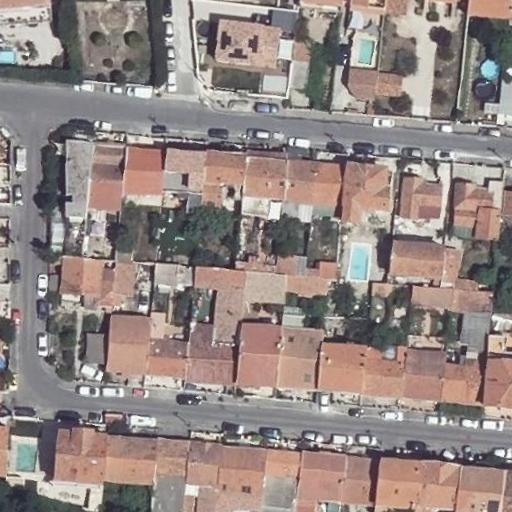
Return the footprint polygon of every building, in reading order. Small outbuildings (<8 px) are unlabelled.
[(0,0),(0,8),(4,8),(6,24),(37,21),(36,5),(48,4),(47,0),(0,0)] [(351,0),(351,9),(384,13),(385,0),(351,0)] [(385,0),(384,13),(406,15),(407,0),(385,0)] [(510,0),(468,0),(467,16),(508,21),(510,0)] [(215,60),(273,68),(279,31),(221,22),(215,60)] [(292,57),(288,89),(305,90),(309,59),(292,57)] [(377,72),(348,69),(345,87),(355,99),(373,101),(374,94),(377,74),(377,72)] [(401,77),(377,74),(374,94),(399,97),(401,77)] [(511,76),(501,76),(496,114),(511,115),(511,76)] [(65,205),(65,257),(82,257),(85,235),(86,219),(87,210),(89,195),(91,165),(93,143),(65,141),(65,195),(73,196),(72,205),(65,205)] [(126,146),(93,143),(91,165),(89,195),(122,197),(122,195),(126,148),(126,146)] [(166,152),(126,148),(122,195),(137,197),(138,193),(162,196),(163,192),(166,152)] [(206,155),(166,152),(163,192),(178,193),(202,195),(206,155)] [(287,155),(248,152),(247,157),(287,161),(287,155)] [(247,159),(206,155),(202,195),(201,206),(221,208),(223,182),(235,184),(245,184),(247,159)] [(247,157),(247,159),(245,184),(243,197),(243,201),(241,215),(264,217),(265,200),(283,200),(287,161),(247,157)] [(317,163),(287,161),(283,200),(299,202),(312,203),(317,163)] [(347,167),(317,163),(312,203),(334,205),(343,207),(347,167)] [(384,170),(347,167),(343,207),(356,207),(386,210),(388,188),(383,187),(384,170)] [(450,193),(452,172),(440,170),(439,186),(442,187),(440,192),(450,193)] [(442,187),(439,186),(421,185),(422,179),(405,178),(402,216),(425,219),(425,217),(439,219),(440,192),(442,187)] [(499,240),(505,182),(491,181),(489,191),(475,190),(475,186),(458,184),(455,224),(479,226),(479,238),(499,240)] [(245,184),(235,184),(233,200),(243,201),(243,197),(245,184)] [(202,195),(178,193),(178,199),(195,202),(195,208),(201,209),(201,206),(202,195)] [(89,195),(87,210),(120,212),(122,197),(89,195)] [(299,202),(283,200),(282,216),(297,217),(299,202)] [(343,207),(334,205),(332,220),(342,221),(343,207)] [(356,207),(343,207),(342,221),(354,222),(356,207)] [(399,234),(399,244),(423,247),(424,237),(399,234)] [(399,244),(392,244),(392,246),(391,258),(390,273),(442,278),(445,248),(423,247),(399,244)] [(391,258),(392,246),(383,245),(382,257),(391,258)] [(174,247),(157,246),(156,263),(172,265),(174,247)] [(445,248),(442,278),(441,289),(452,290),(453,281),(456,249),(445,248)] [(117,249),(116,259),(133,261),(134,251),(117,249)] [(50,256),(50,264),(64,266),(65,257),(62,256),(50,256)] [(65,257),(64,266),(62,291),(86,294),(96,295),(96,304),(105,306),(112,305),(112,302),(113,294),(115,272),(103,271),(104,259),(82,257),(65,257)] [(116,259),(115,272),(113,294),(131,296),(134,277),(132,276),(133,261),(116,259)] [(172,265),(156,263),(155,281),(172,284),(174,265),(172,265)] [(194,285),(196,267),(178,266),(177,284),(194,285)] [(237,270),(196,267),(194,285),(216,287),(245,290),(247,271),(237,270)] [(320,268),(319,278),(329,279),(336,280),(337,270),(320,268)] [(261,272),(247,271),(245,290),(267,293),(266,301),(285,302),(285,290),(285,288),(287,275),(277,274),(272,273),(261,272)] [(50,274),(50,290),(58,291),(59,275),(50,274)] [(306,277),(287,275),(285,288),(327,292),(329,279),(319,278),(306,277)] [(479,284),(453,281),(452,290),(478,292),(479,284)] [(392,285),(389,284),(374,283),(372,297),(391,300),(392,285)] [(452,290),(441,289),(413,286),(411,298),(432,301),(431,307),(450,308),(452,290)] [(244,300),(245,290),(216,287),(212,327),(210,326),(208,344),(227,346),(239,347),(242,325),(241,323),(242,315),(244,300)] [(478,292),(452,290),(450,308),(451,312),(464,312),(491,315),(493,293),(478,292)] [(96,295),(86,294),(84,311),(95,313),(96,304),(96,295)] [(242,325),(258,327),(259,313),(252,312),(252,300),(244,300),(242,315),(241,323),(242,325)] [(120,302),(112,302),(112,305),(112,313),(119,315),(120,302)] [(488,340),(491,315),(464,312),(462,331),(469,332),(467,357),(487,358),(488,340)] [(107,363),(106,372),(146,376),(149,341),(150,336),(139,335),(139,321),(122,319),(121,333),(115,333),(110,333),(110,337),(107,363)] [(139,335),(150,336),(151,324),(151,323),(139,321),(139,335)] [(188,342),(208,344),(210,326),(190,324),(188,342)] [(236,384),(276,387),(281,345),(282,329),(258,327),(242,325),(239,347),(236,384)] [(276,387),(316,391),(321,347),(322,341),(323,334),(282,329),(281,345),(276,387)] [(107,363),(110,337),(88,335),(86,361),(107,363)] [(482,406),(511,408),(511,358),(504,357),(505,342),(488,340),(487,358),(486,363),(482,406)] [(149,341),(146,376),(185,379),(188,345),(156,342),(149,341)] [(185,379),(236,384),(239,347),(227,346),(208,344),(188,342),(188,345),(185,379)] [(365,361),(367,350),(335,348),(321,347),(316,391),(333,393),(361,396),(365,361)] [(382,348),(367,347),(367,350),(365,361),(380,363),(382,348)] [(397,350),(382,348),(380,363),(395,365),(397,350)] [(404,365),(406,353),(406,351),(397,350),(395,365),(404,365)] [(404,368),(401,399),(442,403),(445,372),(445,367),(446,356),(406,353),(404,365),(404,368)] [(442,403),(482,406),(486,363),(487,358),(467,357),(466,369),(445,367),(445,372),(442,403)] [(380,363),(365,361),(361,396),(401,399),(404,368),(404,365),(395,365),(380,363)] [(9,431),(8,428),(0,427),(0,475),(6,477),(7,467),(9,431)] [(104,480),(108,437),(58,432),(54,480),(91,484),(104,485),(104,480)] [(158,441),(108,437),(104,480),(154,484),(155,473),(158,441)] [(189,444),(158,441),(155,473),(186,477),(189,444)] [(222,447),(189,444),(186,477),(186,484),(194,485),(201,486),(218,487),(222,447)] [(267,451),(222,447),(218,487),(217,493),(222,493),(221,502),(227,502),(229,503),(229,509),(260,511),(261,507),(265,474),(267,451)] [(303,454),(267,451),(265,474),(299,477),(303,454)] [(303,452),(303,454),(299,477),(296,498),(342,501),(343,482),(347,457),(303,452)] [(380,460),(347,457),(343,482),(342,501),(375,505),(375,503),(380,460)] [(382,461),(380,460),(375,503),(375,505),(373,511),(395,511),(396,505),(416,506),(420,464),(396,462),(396,459),(382,457),(382,461)] [(435,466),(420,464),(416,506),(423,507),(455,511),(461,468),(435,466)] [(490,471),(461,468),(455,511),(500,511),(505,472),(490,471)] [(511,511),(511,472),(505,472),(500,511),(511,511)] [(155,473),(154,484),(151,511),(183,511),(184,506),(186,484),(186,477),(155,473)] [(299,477),(265,474),(261,507),(295,511),(296,498),(299,477)] [(104,485),(91,484),(89,494),(103,495),(104,485)] [(194,485),(186,484),(184,506),(192,506),(193,495),(194,485)] [(201,486),(194,485),(193,495),(200,496),(201,486)] [(217,493),(218,487),(201,486),(200,496),(198,511),(214,511),(215,510),(217,493)] [(222,493),(217,493),(215,510),(222,511),(225,511),(227,502),(221,502),(222,493)] [(103,495),(101,510),(121,511),(123,497),(103,495)]
